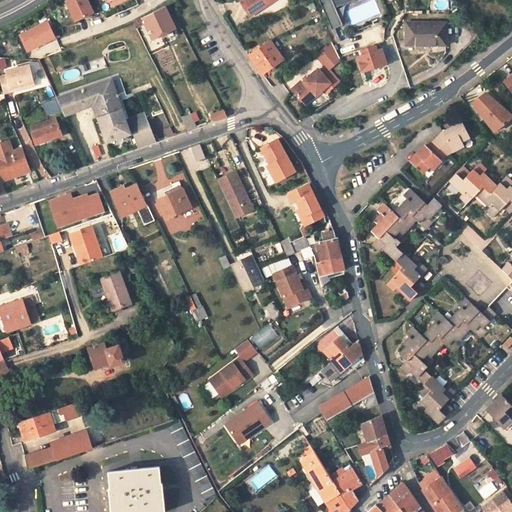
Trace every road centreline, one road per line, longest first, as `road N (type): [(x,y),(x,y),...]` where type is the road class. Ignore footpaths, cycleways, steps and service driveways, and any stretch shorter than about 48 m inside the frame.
road 1 (residential): [(406,443),(396,436),(362,334),(344,235),(312,163)]
road 2 (residential): [(0,205),(272,109)]
road 3 (residential): [(312,163),(436,98),(511,41)]
road 4 (residential): [(511,368),(448,432),(406,443)]
road 5 (residential): [(272,109),(203,0)]
